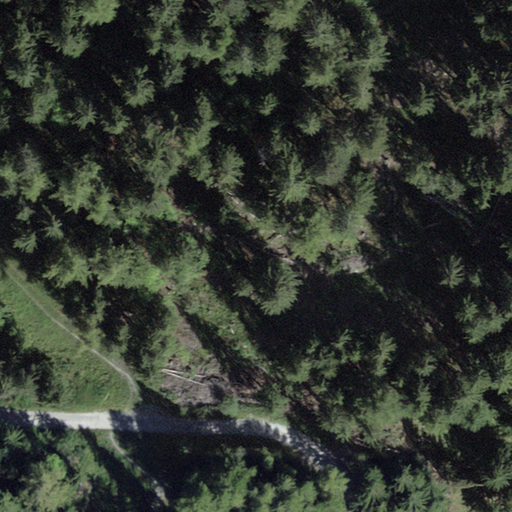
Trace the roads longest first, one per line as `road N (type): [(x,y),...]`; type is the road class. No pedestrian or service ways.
road 1 (track): [(148,431),(239,429),(296,442),(357,511)]
road 2 (track): [(148,431),(0,415)]
